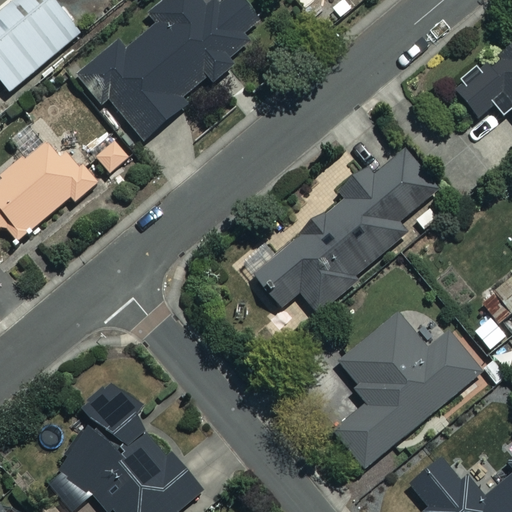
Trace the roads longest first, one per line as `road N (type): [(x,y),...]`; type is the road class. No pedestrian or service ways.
road 1 (residential): [(443,0),(112,273)]
road 2 (residential): [(310,511),(112,273)]
road 3 (residential): [(112,273),(0,369)]
